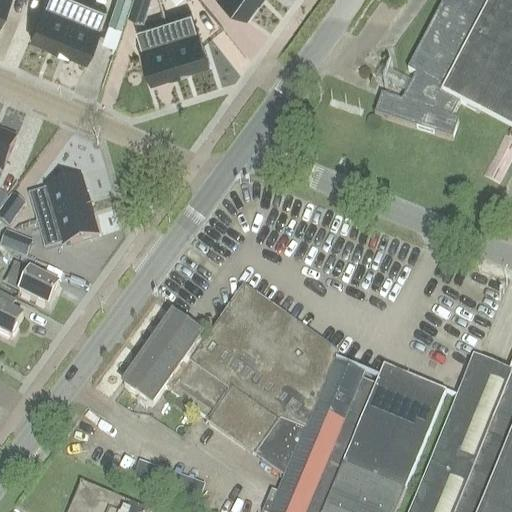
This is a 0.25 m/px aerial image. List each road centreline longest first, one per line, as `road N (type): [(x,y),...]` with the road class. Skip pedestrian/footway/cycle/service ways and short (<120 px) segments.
road 1 (tertiary): [(39,425),(219,179)]
road 2 (unclassified): [(511,259),(245,144)]
road 3 (residential): [(219,179),(0,86)]
road 4 (tertiary): [(245,144),(351,0)]
